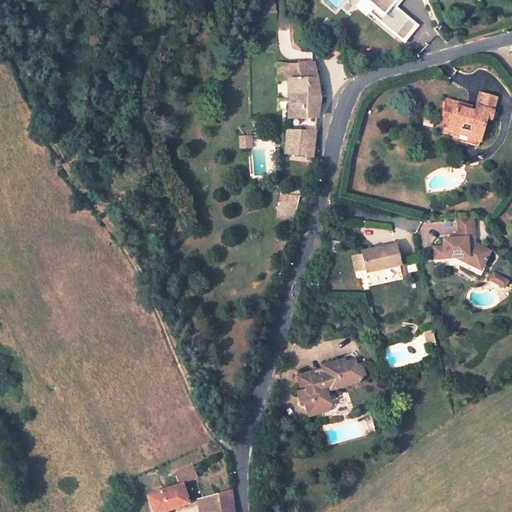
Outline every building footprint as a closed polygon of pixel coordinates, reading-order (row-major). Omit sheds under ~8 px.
[(406,45),(419,28),(394,10),(400,0),(362,0),(362,1),(373,11),(368,16),(406,45)] [(342,44),(326,46),(328,60),(344,58),(342,44)] [(286,62),(287,79),(298,79),(297,62),(286,62)] [(298,79),(287,79),(288,116),(316,116),(318,97),(315,82),(311,63),(297,62),(298,79)] [(472,103),(489,107),(493,93),(475,89),(472,103)] [(450,104),(442,102),(439,117),(447,119),(446,124),(445,127),(457,131),(458,127),(465,129),(464,133),(478,136),(484,115),(488,116),(489,107),(472,103),(470,108),(466,108),(462,107),(462,103),(451,100),(450,104)] [(315,130),(288,128),(286,152),(313,156),(315,130)] [(253,147),(252,136),(240,137),(241,149),(253,147)] [(277,193),(275,217),(294,220),(297,196),(277,193)] [(475,216),(457,218),(459,238),(444,239),(444,247),(434,248),(435,262),(458,261),(469,260),(481,271),(491,259),(478,248),(475,216)] [(430,244),(438,243),(437,235),(440,235),(439,223),(422,224),(422,239),(430,238),(430,244)] [(364,273),(399,267),(395,246),(360,253),(364,273)] [(481,271),(469,260),(458,261),(476,276),(481,271)] [(503,288),(508,279),(492,270),(487,279),(503,288)] [(431,329),(423,331),(425,343),(433,342),(431,329)] [(307,388),(309,394),(301,397),(305,408),(310,407),(314,419),(328,415),(332,406),(326,389),(350,382),(349,379),(363,375),(359,363),(354,365),(353,359),(342,362),(341,359),(319,365),(320,368),(297,374),(300,386),(301,390),(307,388)] [(375,414),(373,407),(361,411),(363,418),(375,414)] [(176,483),(193,477),(189,464),(172,471),(176,483)] [(165,511),(187,505),(181,484),(178,486),(145,495),(151,511),(165,511)] [(230,511),(228,491),(197,501),(199,511),(230,511)]
